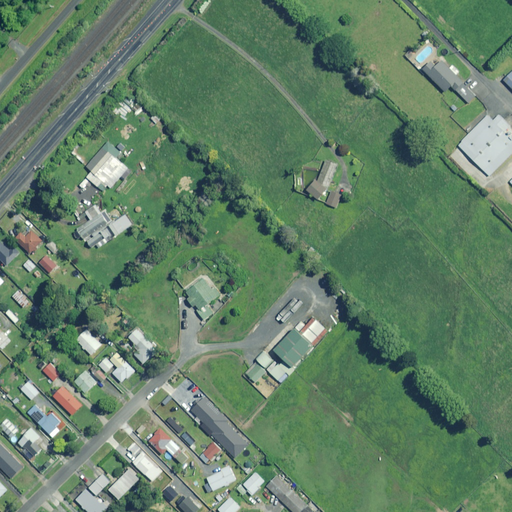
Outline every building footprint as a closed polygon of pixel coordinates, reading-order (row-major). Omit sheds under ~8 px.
[(445,92),(450,87),(455,91),(456,90),(468,103),(476,95),(464,83),(465,81),(457,74),(459,72),(453,65),(450,68),(442,60),(436,67),(431,61),(422,70),(445,92)] [(511,71),(503,81),(511,89),(511,71)] [(125,97),(122,100),(128,105),(131,102),(125,97)] [(135,101),(130,106),(135,113),(141,109),(135,101)] [(155,113),(150,118),(156,124),(161,119),(155,113)] [(511,128),(498,115),(493,121),(487,115),(458,145),(489,176),(511,152),(511,128)] [(130,166),(128,168),(116,158),(120,153),(106,142),(85,167),(92,172),(87,178),(102,190),(107,185),(111,189),(120,177),(125,181),(134,169),(130,166)] [(116,148),(122,153),(126,148),(120,143),(116,148)] [(128,148),(125,151),(130,156),(133,152),(128,148)] [(337,165),(326,160),(320,175),(307,191),(317,199),(327,188),(337,165)] [(341,195),(332,191),(327,204),(336,208),(341,195)] [(73,233),(77,240),(81,237),(84,240),(92,235),(93,236),(86,241),(91,249),(106,238),(108,241),(110,239),(112,242),(116,240),(114,237),(123,230),(116,220),(113,222),(106,211),(102,214),(96,205),(87,211),(81,203),(73,208),(80,220),(86,215),(89,220),(76,229),(77,230),(73,233)] [(42,241),(32,231),(25,237),(21,233),(15,239),(30,254),(42,241)] [(1,241),(0,242),(0,257),(7,265),(20,252),(14,246),(10,250),(1,241)] [(59,249),(52,241),(46,245),(54,254),(59,249)] [(57,266),(46,255),(39,262),(50,273),(57,266)] [(36,266),(29,260),(24,265),(30,272),(36,266)] [(213,291),(204,279),(187,293),(191,298),(188,300),(193,307),(196,305),(199,309),(197,311),(204,320),(213,313),(207,305),(220,295),(215,289),(213,291)] [(29,302),(18,291),(13,296),(23,307),(29,302)] [(134,324),(127,318),(123,322),(130,328),(134,324)] [(0,348),(1,350),(11,341),(0,328),(0,348)] [(159,351),(139,329),(132,336),(140,345),(133,352),(144,365),(159,351)] [(296,329),(295,329),(274,351),(293,368),(314,346),(296,329)] [(102,345),(87,330),(76,340),(91,355),(102,345)] [(130,344),(119,333),(114,338),(125,349),(130,344)] [(266,368),(273,360),(264,351),(256,359),(266,368)] [(135,371),(117,353),(110,360),(118,368),(113,373),(122,382),(126,377),(128,379),(135,371)] [(114,365),(107,357),(99,365),(107,372),(114,365)] [(266,372),(256,362),(245,373),(256,383),(266,372)] [(275,362),(267,370),(281,383),(289,375),(275,362)] [(61,374),(50,363),(42,370),(53,382),(61,374)] [(90,369),(93,372),(93,373),(101,382),(106,377),(98,369),(94,365),(90,369)] [(96,382),(86,371),(75,382),(85,393),(96,382)] [(39,393),(28,382),(21,389),(31,400),(39,393)] [(82,405),(63,387),(58,391),(55,388),(50,394),(72,415),(82,405)] [(209,434),(212,431),(213,432),(211,435),(235,459),(249,445),(229,426),(226,423),(228,421),(213,406),(204,397),(200,401),(198,399),(193,404),(195,406),(191,411),(208,428),(205,431),(209,434)] [(46,416),(35,405),(28,413),(53,437),(60,431),(56,427),(61,422),(50,412),(46,416)] [(18,431),(7,419),(0,425),(0,426),(11,438),(18,431)] [(180,448),(160,428),(148,441),(162,454),(167,450),(182,465),(188,458),(179,449),(180,448)] [(31,429),(19,442),(18,443),(24,449),(26,448),(35,457),(42,449),(35,443),(40,437),(31,429)] [(23,467),(0,443),(0,467),(11,479),(23,467)] [(221,450),(213,444),(203,454),(210,461),(221,450)] [(154,478),(154,479),(162,471),(142,452),(133,462),(149,478),(150,477),(152,480),(154,478)] [(228,462),(224,457),(219,461),(223,466),(228,462)] [(207,479),(213,491),(225,485),(226,487),(229,485),(229,484),(236,480),(229,466),(221,470),(221,471),(207,479)] [(139,479),(129,470),(109,490),(118,500),(139,479)] [(265,482),(256,473),(243,485),(248,490),(247,491),(252,495),(259,488),(258,488),(265,482)] [(110,482),(103,475),(89,488),(96,495),(110,482)] [(292,511),(303,511),(309,507),(293,491),(285,483),(280,479),(277,476),(267,487),(292,511)] [(178,494),(168,483),(161,490),(171,501),(178,494)] [(247,492),(241,485),(237,489),(242,495),(247,492)] [(101,503),(86,490),(75,501),(87,511),(103,511),(108,507),(102,502),(101,503)] [(176,501),(180,506),(179,507),(184,511),(196,511),(199,509),(187,498),(186,499),(182,495),(176,501)] [(218,510),(220,511),(235,511),(240,508),(230,498),(218,510)]
